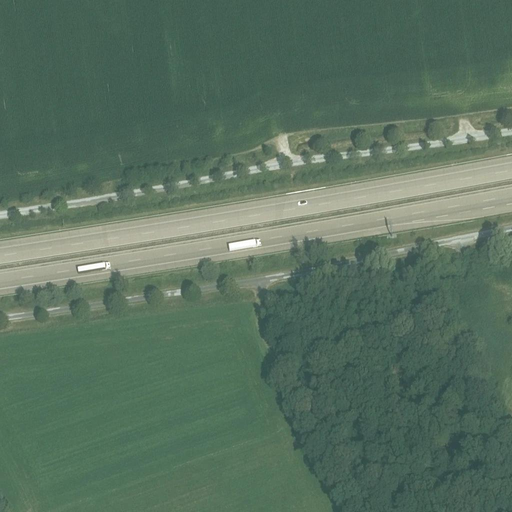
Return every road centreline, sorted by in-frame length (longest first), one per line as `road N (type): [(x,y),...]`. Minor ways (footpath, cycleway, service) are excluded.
road 1 (residential): [(0,320),(262,281),(511,228)]
road 2 (residential): [(511,131),(0,216)]
road 3 (motorway): [(0,285),(511,200)]
road 4 (motorway): [(511,165),(0,250)]
